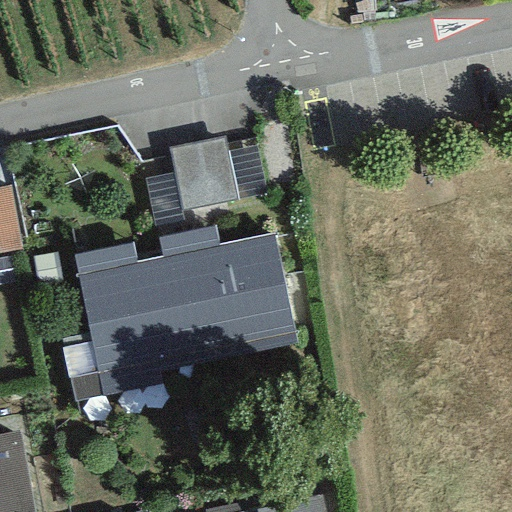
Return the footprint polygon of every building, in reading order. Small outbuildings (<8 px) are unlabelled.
[(223,138),(169,148),(181,211),(235,200),(223,138)] [(10,186),(0,187),(0,253),(22,250),(10,186)] [(131,243),(73,256),(103,396),(162,383),(159,373),(296,343),(272,234),(219,246),(214,225),(157,238),(162,256),(135,262),(131,243)] [(31,511),(18,431),(0,433),(0,511),(31,511)] [(324,511),(321,495),(255,508),(255,511),(324,511)]
